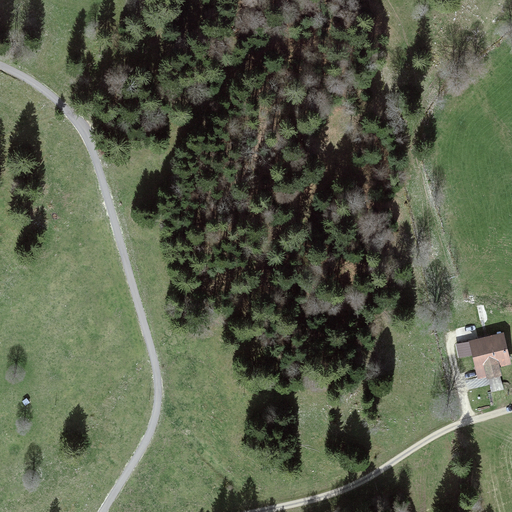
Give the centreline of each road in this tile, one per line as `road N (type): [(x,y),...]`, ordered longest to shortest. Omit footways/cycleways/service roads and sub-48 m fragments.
road 1 (track): [(103,511),(154,413),(137,272),(70,110),(21,56),(0,46)]
road 2 (track): [(253,511),(336,495),(464,421)]
